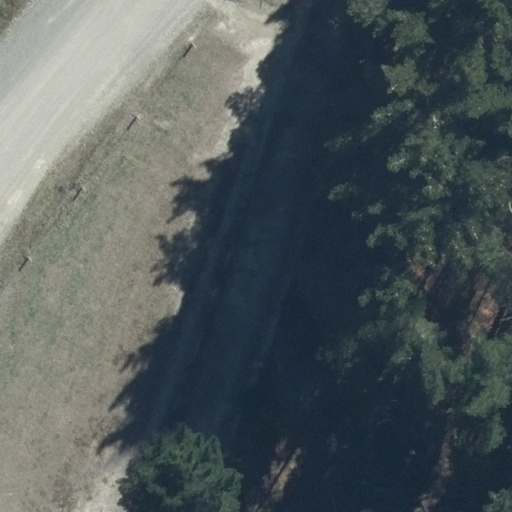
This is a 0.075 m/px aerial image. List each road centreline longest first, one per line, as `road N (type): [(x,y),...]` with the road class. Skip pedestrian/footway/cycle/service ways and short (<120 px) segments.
road 1 (track): [(340,0),(165,511)]
road 2 (unclassified): [(0,123),(109,0)]
